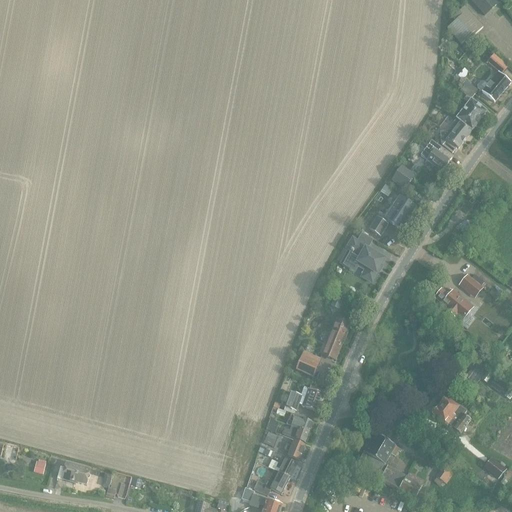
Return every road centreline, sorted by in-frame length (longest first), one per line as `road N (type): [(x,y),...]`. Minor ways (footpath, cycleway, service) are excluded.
road 1 (tertiary): [(296,511),(365,331),(511,109)]
road 2 (unclassified): [(136,511),(0,487)]
